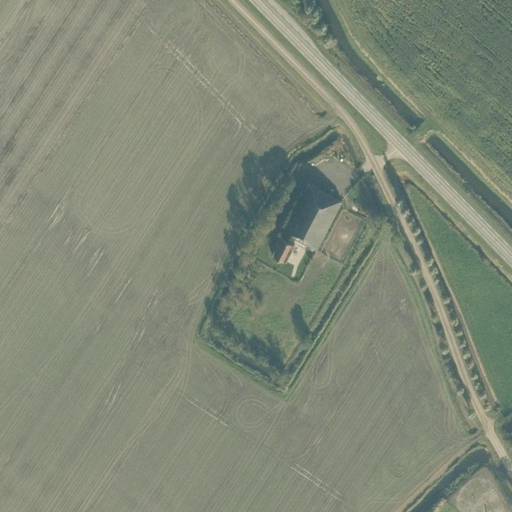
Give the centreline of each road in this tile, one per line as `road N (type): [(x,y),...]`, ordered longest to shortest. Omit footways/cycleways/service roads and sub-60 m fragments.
road 1 (unclassified): [(511,471),(372,164)]
road 2 (unclassified): [(372,164),(334,103),(232,0)]
road 3 (primary): [(402,147),(258,0)]
road 4 (primary): [(511,257),(402,147)]
